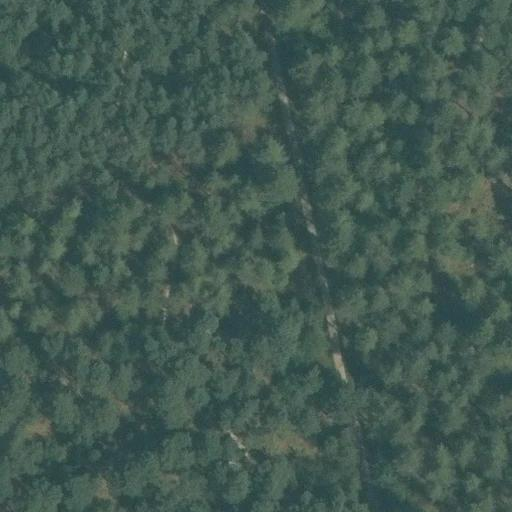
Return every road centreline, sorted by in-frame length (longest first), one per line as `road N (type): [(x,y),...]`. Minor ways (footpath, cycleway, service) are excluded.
road 1 (track): [(321,314),(139,327),(0,355)]
road 2 (track): [(258,0),(321,314)]
road 3 (track): [(321,314),(371,511)]
road 4 (track): [(511,261),(321,314)]
